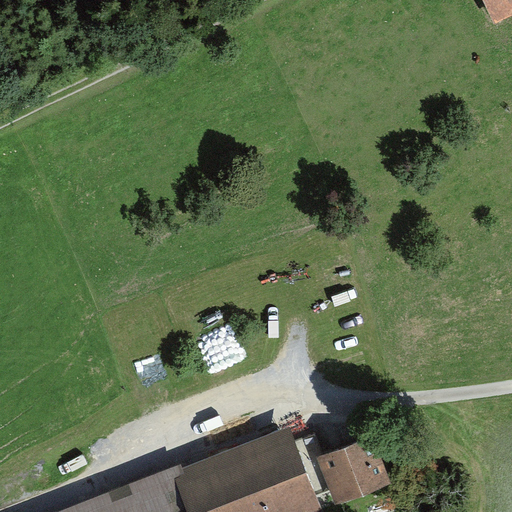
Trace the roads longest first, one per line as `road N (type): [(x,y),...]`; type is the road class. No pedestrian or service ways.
road 1 (track): [(511,386),(388,400),(275,385),(242,390),(163,419),(111,473),(18,511)]
road 2 (track): [(0,122),(259,0)]
